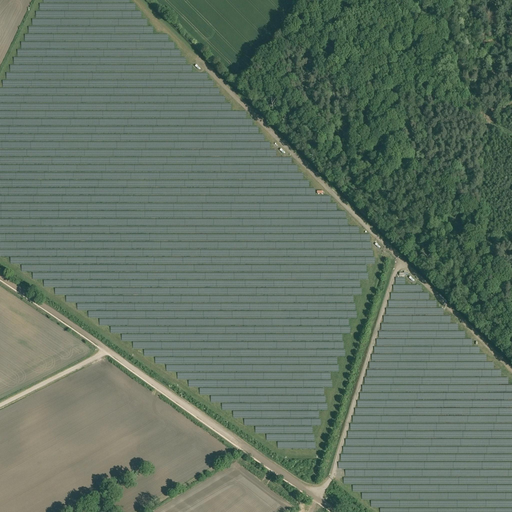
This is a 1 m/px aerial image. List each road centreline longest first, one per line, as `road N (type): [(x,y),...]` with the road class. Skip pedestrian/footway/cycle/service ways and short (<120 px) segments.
road 1 (track): [(334,511),(108,350)]
road 2 (track): [(108,350),(0,276)]
road 3 (track): [(0,405),(108,350)]
